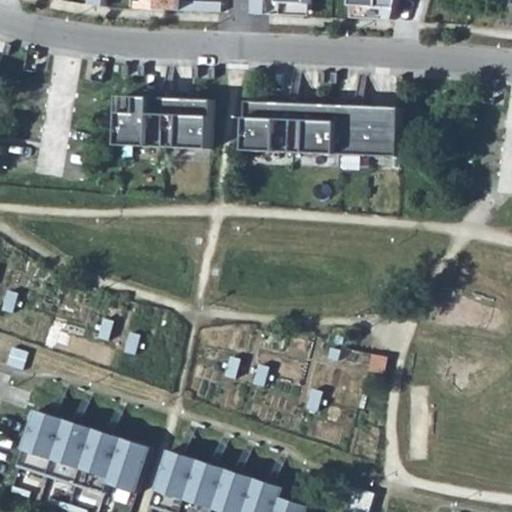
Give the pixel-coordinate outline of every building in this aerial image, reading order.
[(181,0),(140,0),(140,15),(180,16),(181,0)] [(314,0),(255,0),(255,17),(314,19),(314,0)] [(165,98),(123,96),(121,148),(214,152),(216,100),(173,99),(174,91),(166,91),(165,98)] [(293,104),(252,102),(250,150),(401,156),(403,107),(366,105),(366,98),(358,98),(358,105),(301,103),(301,95),(293,95),(293,104)] [(155,450),(43,413),(23,466),(111,495),(115,483),(142,492),(155,450)] [(289,489),(173,452),(155,507),(171,511),(312,511),(314,508),(286,498),(289,489)] [(373,511),(379,494),(358,488),(350,511),(373,511)]
